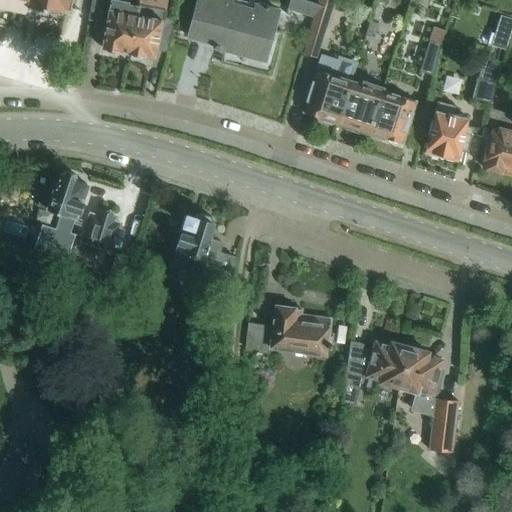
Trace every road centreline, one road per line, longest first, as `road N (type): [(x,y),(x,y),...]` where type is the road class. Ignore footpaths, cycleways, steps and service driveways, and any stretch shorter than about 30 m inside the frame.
road 1 (residential): [(0,95),(211,121),(511,219)]
road 2 (unclassified): [(221,511),(253,218)]
road 3 (unclassified): [(264,184),(143,145),(0,128)]
road 4 (unclassified): [(511,264),(264,184)]
road 5 (residential): [(484,294),(253,218)]
